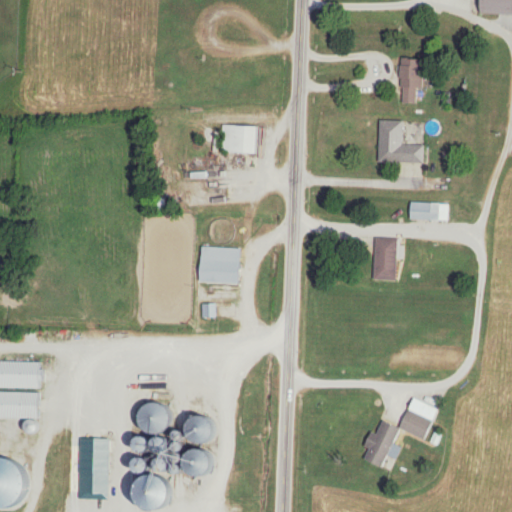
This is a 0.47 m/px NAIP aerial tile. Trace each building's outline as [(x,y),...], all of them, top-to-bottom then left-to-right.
[(511,0),(484,0),(485,14),(511,14),(511,0)] [(425,59),(402,59),(402,105),(425,105),(425,59)] [(380,163),(427,163),(427,145),(404,145),(404,121),(380,121),(380,163)] [(222,134),(216,134),(216,152),(260,154),(261,126),(223,125),(222,134)] [(451,222),(451,204),(412,204),(412,222),(451,222)] [(399,281),(399,239),(376,239),(376,281),(399,281)] [(243,284),(243,248),(203,247),(203,283),(243,284)] [(46,362),(0,362),(0,388),(45,389),(46,362)] [(0,418),(44,419),(44,393),(0,393),(0,418)] [(427,440),(436,421),(411,410),(403,429),(385,421),(379,435),(375,433),(364,459),(386,468),(391,456),(392,456),(403,430),(427,440)]
